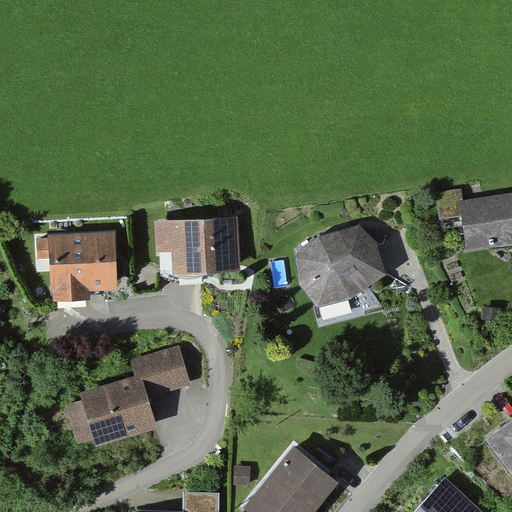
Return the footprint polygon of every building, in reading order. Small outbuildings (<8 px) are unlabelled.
[(463,189),(436,193),(440,220),(463,216),(468,251),(511,243),(511,192),(464,200),(463,189)] [(238,217),(154,221),(156,253),(173,252),(174,274),(241,271),(238,217)] [(379,242),(361,225),(320,237),(298,257),(300,284),(317,306),(350,299),(387,274),(379,242)] [(118,290),(116,233),(49,236),(51,293),(53,292),(54,302),(91,301),(90,291),(118,290)] [(158,429),(148,398),(191,385),(180,346),(131,361),(135,376),(80,392),(83,400),(65,405),(77,445),(94,440),(96,447),(158,429)] [(511,424),(496,435),(511,458),(511,424)] [(316,511),(340,483),(296,446),(244,508),(248,511),(316,511)] [(479,511),(450,483),(422,511),(479,511)]
